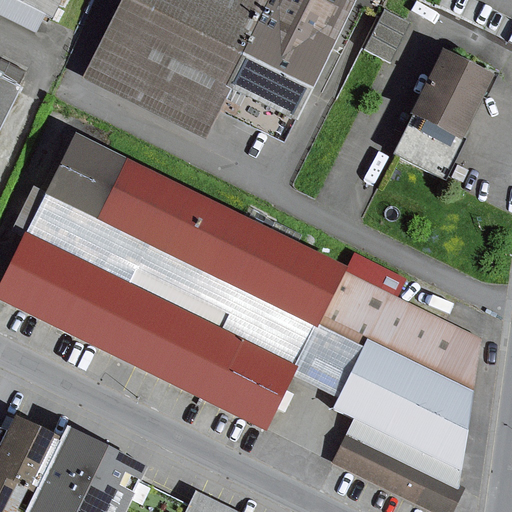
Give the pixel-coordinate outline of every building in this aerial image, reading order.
[(44,16),(8,0),(0,0),(0,19),(33,37),(44,16)] [(8,0),(44,16),(51,20),(60,0),(8,0)] [(120,0),(81,81),(200,140),(213,114),(269,0),(120,0)] [(354,0),(269,0),(213,114),(281,148),(354,0)] [(383,12),(363,50),(389,63),(409,25),(383,12)] [(0,125),(29,67),(2,53),(0,58),(0,125)] [(439,55),(392,159),(444,182),(491,79),(439,55)] [(342,275),(71,140),(21,239),(126,292),(135,274),(227,319),(218,337),(294,374),(340,397),(363,353),(315,329),(342,275)] [(126,292),(21,239),(0,282),(0,305),(263,436),(294,374),(218,337),(227,319),(135,274),(126,292)] [(352,255),(342,275),(395,301),(405,281),(352,255)] [(342,275),(315,329),(363,353),(340,397),(331,414),(350,424),(331,463),(428,511),(452,511),(463,491),(457,488),(479,342),(395,301),(342,275)] [(30,502),(59,444),(6,418),(0,430),(0,511),(14,511),(22,498),(30,502)] [(144,475),(63,435),(59,444),(30,502),(25,511),(186,511),(187,511),(138,487),(144,475)] [(228,511),(194,495),(187,511),(186,511),(228,511)]
